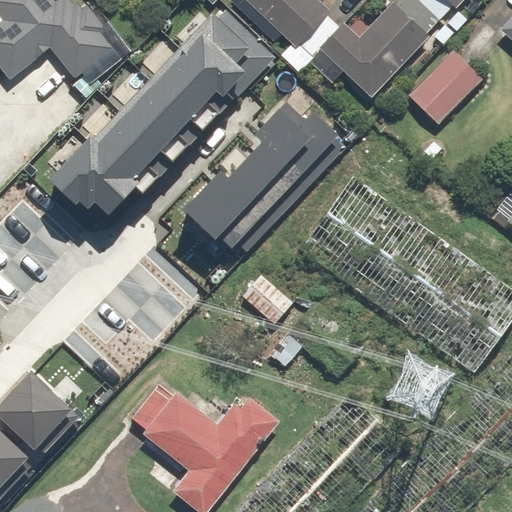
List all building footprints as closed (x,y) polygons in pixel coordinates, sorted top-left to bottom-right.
[(0,74),(6,83),(49,52),(72,83),(115,51),(77,0),(70,0),(56,11),(48,0),(0,0),(0,11),(7,22),(0,27),(0,74)] [(247,0),(298,43),(329,7),(320,0),(247,0)] [(216,2),(44,185),(92,230),(264,46),(216,2)] [(373,100),(428,36),(390,4),(359,39),(341,23),(319,48),(338,65),(335,67),(373,100)] [(411,100),(439,125),(482,76),(453,51),(411,100)] [(102,87),(90,72),(71,89),(84,103),(102,87)] [(276,99),(177,205),(214,239),(313,134),(276,99)] [(511,280),(351,168),(296,245),(467,364),(511,299),(511,280)] [(260,279),(246,295),(274,318),(287,303),(260,279)] [(333,372),(362,343),(323,304),(294,334),(333,372)] [(468,511),(511,466),(511,353),(360,511),(468,511)] [(31,365),(0,398),(0,480),(73,404),(31,365)] [(163,488),(194,511),(209,511),(277,423),(242,397),(217,429),(161,387),(130,427),(180,465),(163,488)] [(238,511),(341,511),(403,452),(351,400),(238,511)]
